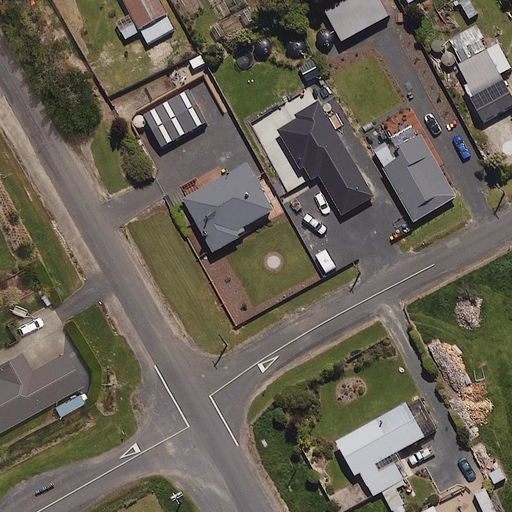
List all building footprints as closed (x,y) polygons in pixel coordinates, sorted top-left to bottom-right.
[(123,0),(140,31),(168,17),(158,0),(123,0)] [(483,54),(479,44),(453,55),(482,123),(511,109),(511,100),(501,76),(511,72),(500,47),(483,54)] [(363,162),(336,113),(268,150),(276,163),(281,160),(301,196),(363,162)] [(457,199),(423,140),(398,154),(402,161),(384,171),(414,224),(457,199)] [(274,214),(248,166),(183,200),(190,212),(183,216),(188,225),(196,221),(214,255),(239,241),(236,235),(274,214)] [(0,430),(81,386),(63,353),(29,372),(19,354),(0,364),(0,430)] [(425,440),(423,437),(407,407),(337,445),(355,478),(361,475),(374,499),(383,494),(392,511),(411,511),(400,490),(413,482),(411,479),(398,455),(425,440)]
